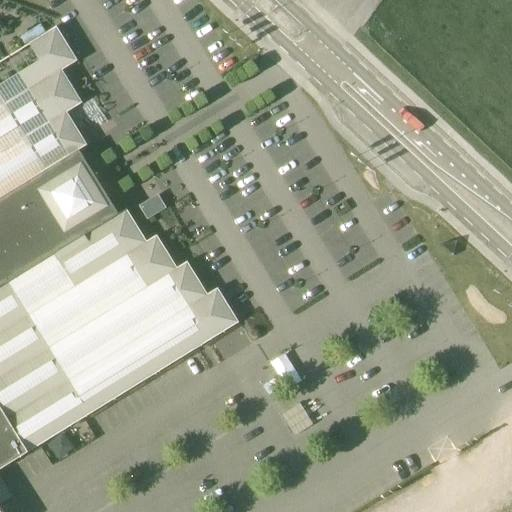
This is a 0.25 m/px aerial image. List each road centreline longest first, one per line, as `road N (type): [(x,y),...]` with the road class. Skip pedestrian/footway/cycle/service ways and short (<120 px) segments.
road 1 (secondary): [(235,0),(511,257)]
road 2 (secondary): [(511,215),(282,0)]
